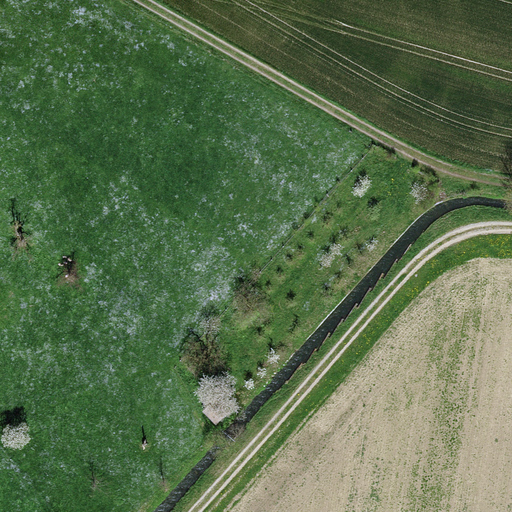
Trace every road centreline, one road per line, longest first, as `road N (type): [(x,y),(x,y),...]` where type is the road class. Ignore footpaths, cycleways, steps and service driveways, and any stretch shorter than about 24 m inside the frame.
road 1 (track): [(194,511),(417,261),(465,232),(511,227)]
road 2 (track): [(511,188),(426,163),(137,0)]
